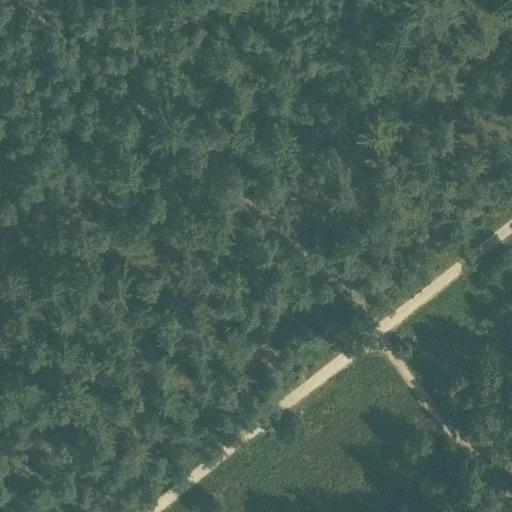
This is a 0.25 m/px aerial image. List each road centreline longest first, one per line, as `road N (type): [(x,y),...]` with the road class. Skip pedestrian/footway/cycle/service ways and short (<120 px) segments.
road 1 (track): [(511,231),(151,511)]
road 2 (unknown): [(16,0),(357,290)]
road 3 (unknown): [(511,497),(420,393),(357,290)]
road 4 (unknown): [(357,290),(386,243),(511,165)]
